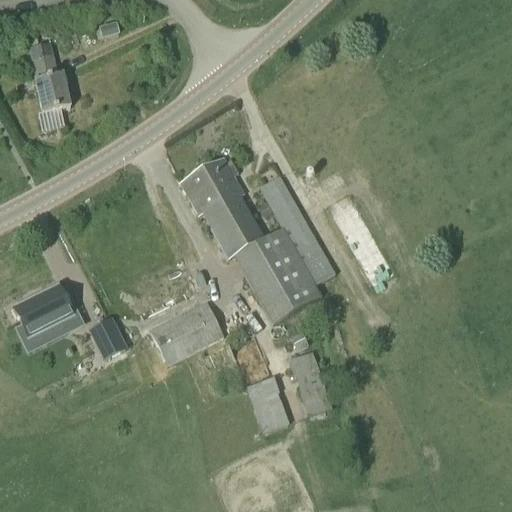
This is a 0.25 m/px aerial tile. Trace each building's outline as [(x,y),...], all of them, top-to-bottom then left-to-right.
[(118,38),(115,28),(98,32),(101,43),(118,38)] [(41,117),(69,111),(62,79),(56,80),(49,48),(30,53),(36,84),(34,85),(41,117)] [(272,330),(321,302),(314,289),(334,279),(279,182),(257,193),(281,234),(264,243),(240,201),(244,199),(223,163),(179,188),(198,221),(202,218),(228,264),(233,260),(272,330)] [(265,206),(257,210),(262,219),(270,215),(265,206)] [(10,315),(18,331),(24,343),(56,327),(60,335),(78,326),(66,304),(62,306),(61,305),(55,292),(37,301),(27,306),(10,315)] [(166,370),(223,342),(206,308),(149,335),(166,370)] [(110,324),(88,335),(103,364),(125,353),(110,324)] [(307,350),(301,337),(282,345),(288,359),(307,350)] [(332,413),(312,356),(288,365),(308,422),(332,413)] [(279,398),(273,381),(245,391),(262,438),(289,429),(277,398),(279,398)]
